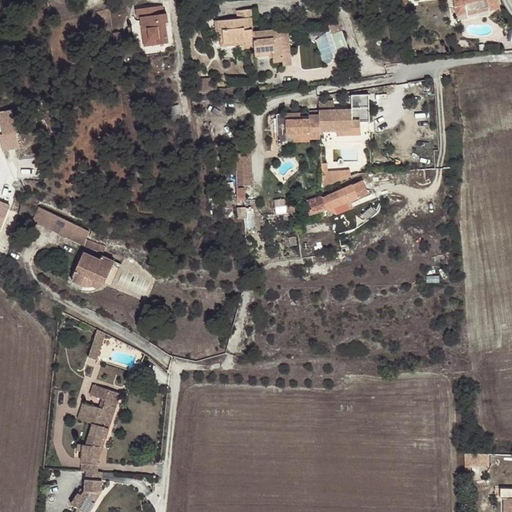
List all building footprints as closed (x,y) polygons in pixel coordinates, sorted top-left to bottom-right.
[(453,0),(457,14),(467,12),(489,7),(489,9),(489,10),(501,7),(498,0),(453,0)] [(140,17),(142,29),(148,28),(149,39),(158,38),(158,43),(169,42),(165,22),(168,22),(167,13),(164,13),(163,5),(135,9),(137,17),(140,17)] [(489,7),(467,12),(467,15),(489,9),(489,7)] [(238,18),(228,19),(218,20),(218,30),(222,30),(224,42),(244,40),(245,44),(245,45),(254,44),(253,31),(252,28),(249,29),(247,17),(251,16),(255,16),(254,9),(237,10),(238,18)] [(218,30),(218,20),(214,20),(214,33),(218,33),(220,47),(230,46),(245,44),(244,40),(224,42),(222,30),(218,30)] [(323,60),(336,57),(334,48),(347,45),(343,27),(317,32),(323,60)] [(148,28),(142,29),(144,46),(158,43),(158,38),(149,39),(148,28)] [(285,47),(290,47),(288,28),(279,29),(280,36),(284,36),(285,47)] [(279,29),(253,31),(254,44),(254,48),(255,52),(272,50),(273,59),(273,62),(282,61),(283,66),(292,65),(290,47),(285,47),(284,36),(280,36),(279,29)] [(272,50),(255,52),(255,56),(269,55),(270,59),(273,59),(272,50)] [(189,72),(190,81),(201,79),(199,70),(189,72)] [(319,115),(320,132),(336,131),(353,130),(352,121),(359,120),(359,122),(370,122),(369,108),(319,110),(319,115)] [(286,113),(278,114),(279,145),(287,144),(286,135),(292,135),(309,134),(309,139),(320,138),(320,132),(319,115),(308,115),(309,118),(300,119),(286,119),(286,113)] [(6,117),(0,118),(0,127),(8,125),(6,117)] [(336,131),(337,136),(360,135),(359,122),(359,120),(352,121),(353,130),(336,131)] [(292,135),(292,142),(309,142),(309,139),(309,134),(292,135)] [(321,187),(349,177),(349,172),(327,173),(326,164),(321,165),(321,187)] [(368,193),(363,180),(323,197),(322,196),(307,201),(310,211),(306,212),(308,215),(326,209),(336,214),(337,214),(333,206),(350,200),(368,193)] [(244,187),(237,188),(237,200),(245,200),(244,187)] [(296,211),(295,203),(287,203),(286,198),(276,198),(276,212),(296,211)] [(333,206),(337,214),(353,208),(350,200),(333,206)] [(0,201),(0,228),(0,229),(9,205),(0,201)] [(86,247),(103,252),(105,246),(88,240),(89,231),(44,205),(36,218),(86,247)] [(104,284),(114,260),(102,255),(100,259),(83,252),(73,275),(74,276),(72,281),(78,283),(79,284),(80,284),(81,284),(82,285),(83,285),(84,285),(85,285),(86,285),(87,285),(88,285),(89,285),(90,285),(91,285),(91,284),(92,284),(99,287),(102,283),(104,284)] [(88,362),(97,365),(101,353),(92,350),(88,362)] [(83,376),(92,379),(97,365),(88,362),(83,376)] [(101,417),(103,409),(83,402),(78,419),(92,424),(85,444),(77,444),(77,451),(82,452),(81,462),(99,464),(99,459),(100,448),(103,437),(106,438),(108,431),(109,429),(104,427),(107,418),(101,417)] [(114,413),(103,409),(101,417),(107,418),(104,427),(109,429),(114,413)] [(480,453),(464,453),(465,465),(480,465),(480,453)] [(99,464),(81,462),(81,470),(85,471),(98,472),(99,464)] [(98,472),(85,471),(85,479),(102,480),(103,472),(98,472)] [(101,492),(102,480),(85,479),(84,490),(81,495),(78,493),(71,504),(78,508),(75,511),(88,511),(94,503),(91,501),(97,491),(101,492)] [(511,511),(511,488),(495,488),(495,498),(504,498),(503,511),(511,511)] [(94,503),(101,492),(97,491),(91,501),(94,503)]
